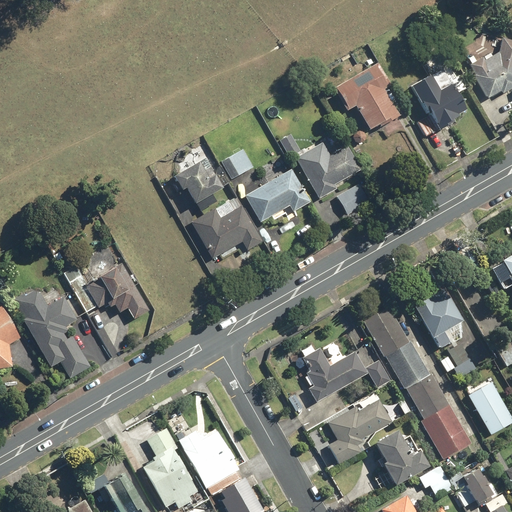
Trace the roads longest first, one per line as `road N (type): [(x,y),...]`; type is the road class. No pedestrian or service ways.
road 1 (secondary): [(213,338),(511,167)]
road 2 (secondary): [(0,460),(213,338)]
road 3 (residential): [(213,338),(314,511)]
